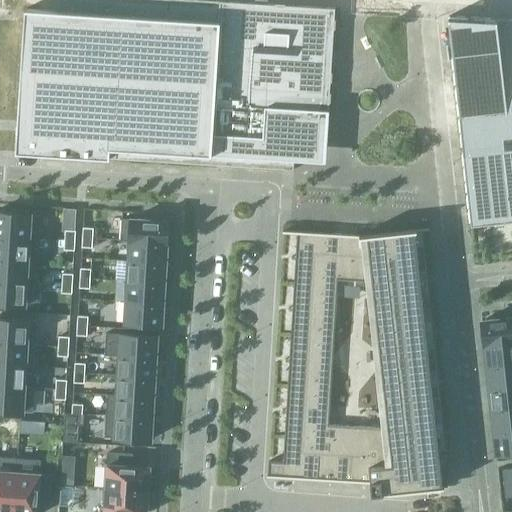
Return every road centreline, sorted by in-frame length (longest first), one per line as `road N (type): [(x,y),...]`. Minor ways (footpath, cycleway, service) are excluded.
road 1 (residential): [(172,183),(190,189),(200,205),(184,511)]
road 2 (residential): [(172,183),(0,175)]
